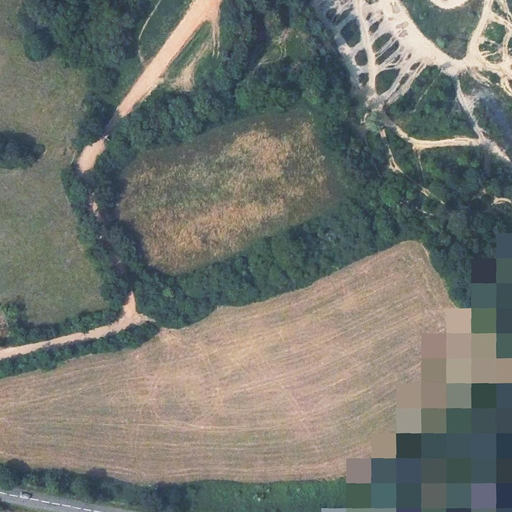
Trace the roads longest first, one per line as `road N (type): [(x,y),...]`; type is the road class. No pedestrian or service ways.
road 1 (track): [(211,0),(82,162),(129,283),(125,328),(0,358)]
road 2 (track): [(356,0),(374,94),(388,117),(412,138),(481,140),(511,161)]
road 3 (track): [(382,0),(449,65),(481,140)]
road 4 (unclassified): [(119,511),(0,492)]
